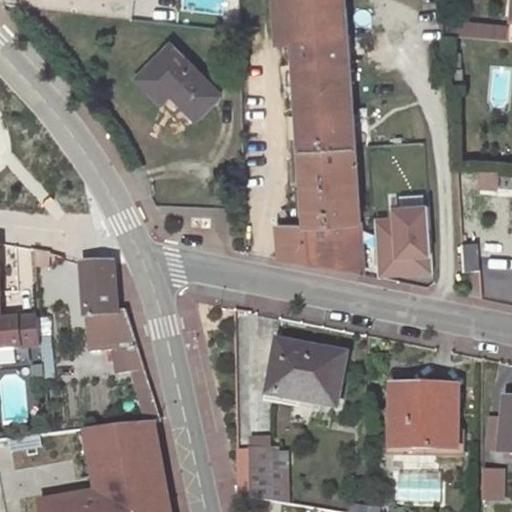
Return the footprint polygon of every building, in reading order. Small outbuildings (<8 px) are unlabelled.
[(293,38),(300,150),(356,146),(345,0),(274,0),(278,38),(286,38),(293,38)] [(489,24),(447,21),(448,34),(488,39),(489,24)] [(511,25),(489,24),(488,39),(511,40),(511,25)] [(286,38),(294,150),(300,150),(293,38),(286,38)] [(198,120),(222,95),(171,44),(138,78),(163,103),(171,95),(198,120)] [(462,69),(451,70),(452,86),(464,85),(462,69)] [(281,257),(365,274),(356,146),(300,150),(306,223),(299,223),(278,225),(281,257)] [(300,150),(294,150),(299,223),(306,223),(300,150)] [(498,170),(480,168),(478,186),(496,188),(498,170)] [(396,218),(380,219),(382,251),(398,250),(398,253),(402,253),(404,272),(433,269),(432,250),(421,251),(420,240),(431,240),(429,205),(395,207),(396,218)] [(431,240),(420,240),(421,251),(432,250),(431,240)] [(478,244),(462,245),(464,270),(479,269),(478,244)] [(49,255),(34,252),(35,267),(50,269),(49,255)] [(118,345),(136,343),(128,312),(119,313),(114,263),(83,265),(89,348),(118,345)] [(0,351),(43,347),(41,333),(40,318),(0,322),(0,307),(0,351)] [(51,332),(41,333),(43,347),(45,381),(56,380),(51,332)] [(347,355),(279,342),(276,361),(283,362),(277,394),(338,406),(347,355)] [(144,371),(136,343),(118,345),(119,350),(113,351),(115,375),(132,373),(144,371)] [(156,411),(144,371),(132,373),(136,387),(134,388),(143,416),(147,414),(156,411)] [(459,387),(394,387),(394,450),(459,450),(459,387)] [(511,454),(511,399),(507,399),(502,453),(511,454)] [(159,422),(156,411),(147,414),(150,423),(155,423),(159,422)] [(163,466),(155,423),(150,423),(85,431),(97,499),(79,501),(78,498),(41,504),(42,511),(172,511),(167,485),(162,486),(159,467),(163,466)] [(272,450),(250,450),(252,499),(289,504),(288,453),(272,453),(272,450)] [(502,474),(482,474),(482,497),(501,497),(502,474)]
